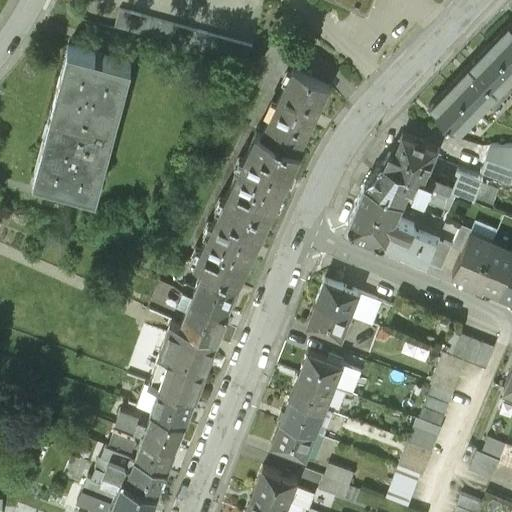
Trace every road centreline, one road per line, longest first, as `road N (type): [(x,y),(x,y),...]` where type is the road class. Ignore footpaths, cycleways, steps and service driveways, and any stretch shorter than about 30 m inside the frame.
road 1 (residential): [(304,232),(192,511)]
road 2 (residential): [(304,232),(511,322)]
road 3 (residential): [(389,93),(335,159),(304,232)]
road 4 (residential): [(389,93),(291,0)]
road 5 (residential): [(478,0),(389,93)]
